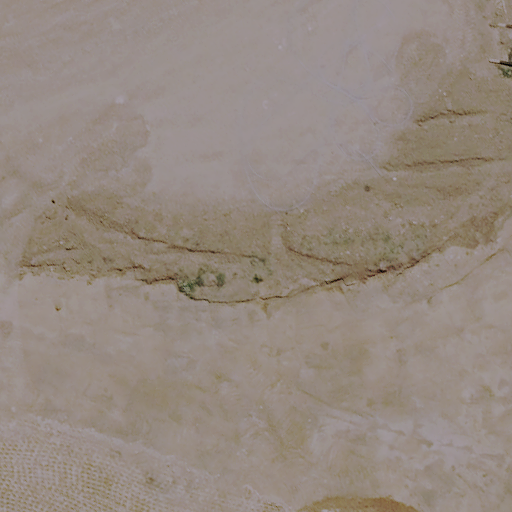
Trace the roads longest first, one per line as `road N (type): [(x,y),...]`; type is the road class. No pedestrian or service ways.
road 1 (unknown): [(0,267),(448,0)]
road 2 (unknown): [(194,0),(255,115)]
